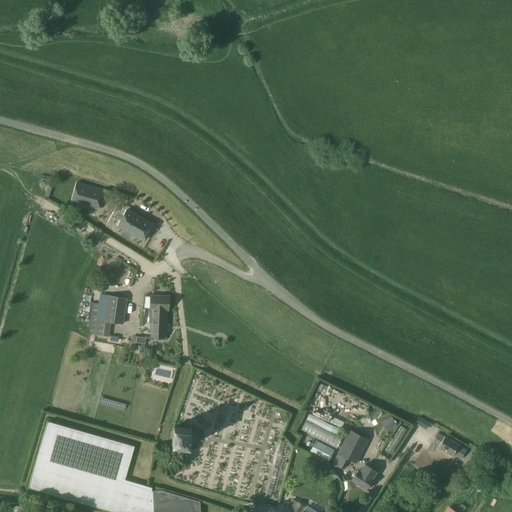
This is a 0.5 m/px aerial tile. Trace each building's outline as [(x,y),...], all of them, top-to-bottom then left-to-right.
[(99,205),(103,191),(77,183),(71,202),(88,207),(90,202),(99,205)] [(152,225),(127,210),(117,226),(142,241),(145,236),(152,225)] [(151,337),(165,338),(166,310),(168,310),(169,296),(150,295),(150,310),(152,310),(151,337)] [(108,296),(105,322),(123,324),(126,299),(108,296)] [(98,315),(90,314),(89,328),(96,329),(98,315)] [(94,340),(92,350),(112,354),(114,344),(94,340)] [(344,423),(332,417),(330,422),(341,428),(344,423)] [(392,417),(386,420),(391,429),(397,426),(392,417)] [(425,420),(419,417),(414,426),(419,429),(425,420)] [(110,511),(200,511),(200,501),(162,490),(152,491),(152,488),(125,480),(134,447),(47,421),(28,488),(110,511)] [(407,430),(402,426),(401,426),(385,451),(391,455),(407,430)] [(173,427),(171,444),(181,446),(181,447),(182,449),(184,449),(186,448),(186,446),(189,447),(192,429),(173,427)] [(333,463),(343,469),(348,459),(356,463),(368,440),(349,431),(333,463)] [(438,433),(432,442),(439,446),(438,447),(453,456),(453,455),(461,459),(466,451),(458,446),(459,445),(445,436),(444,437),(438,433)] [(315,440),(309,452),(328,462),(334,450),(315,440)] [(358,470),(352,480),(366,490),(373,479),(377,472),(365,464),(360,471),(358,470)] [(297,501),(292,510),(291,511),(298,511),(303,504),(297,501)]
